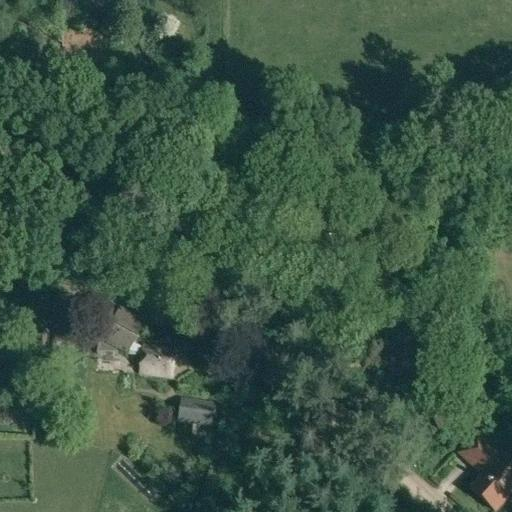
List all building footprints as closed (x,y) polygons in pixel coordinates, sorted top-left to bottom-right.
[(145,322),(119,307),(99,345),(125,359),(145,322)] [(420,340),(381,359),(392,380),(431,362),(420,340)] [(173,356),(143,352),(141,373),(171,377),(173,356)] [(180,397),(176,423),(211,427),(213,401),(180,397)] [(431,413),(438,430),(455,423),(447,406),(431,413)] [(500,457),(493,451),(476,437),(460,455),(483,476),(470,490),(494,511),(511,491),(511,463),(502,455),(500,457)]
